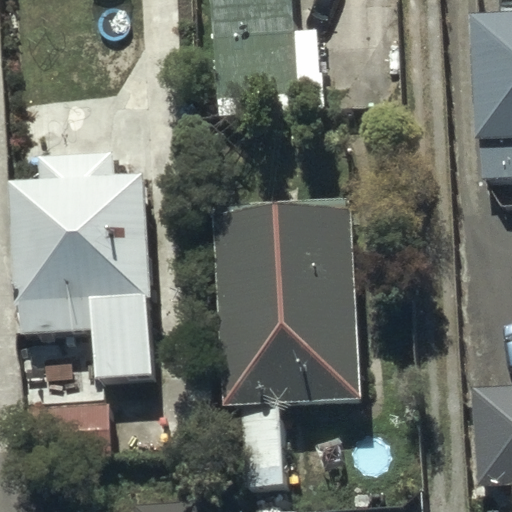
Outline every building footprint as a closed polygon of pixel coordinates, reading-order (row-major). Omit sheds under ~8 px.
[(296,0),(214,0),(219,108),(300,105),(296,0)] [(511,25),(477,26),(480,154),(485,154),(486,189),(511,188),(511,25)] [(155,389),(147,188),(118,189),(117,164),(40,167),(41,193),(13,194),(18,321),(23,320),(24,344),(96,342),(98,391),(155,389)] [(286,416),(366,413),(359,208),(220,213),(226,417),(245,417),(248,496),(288,495),(286,416)] [(511,396),(478,399),(483,496),(511,494),(511,396)] [(113,415),(31,417),(32,467),(115,465),(113,415)]
